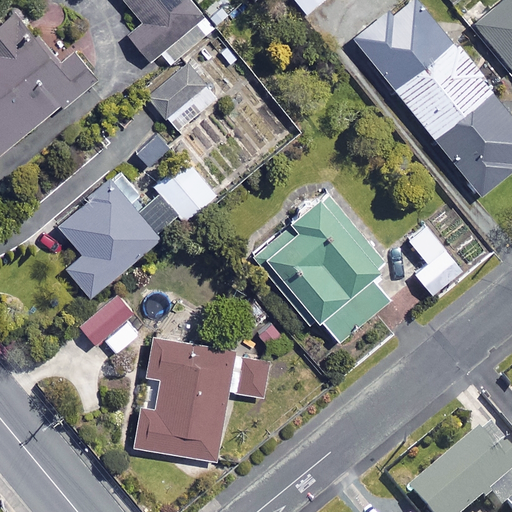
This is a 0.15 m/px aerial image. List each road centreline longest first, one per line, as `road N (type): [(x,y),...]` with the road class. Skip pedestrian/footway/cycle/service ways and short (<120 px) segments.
road 1 (residential): [(254,511),(511,301)]
road 2 (tertiary): [(0,418),(77,511)]
